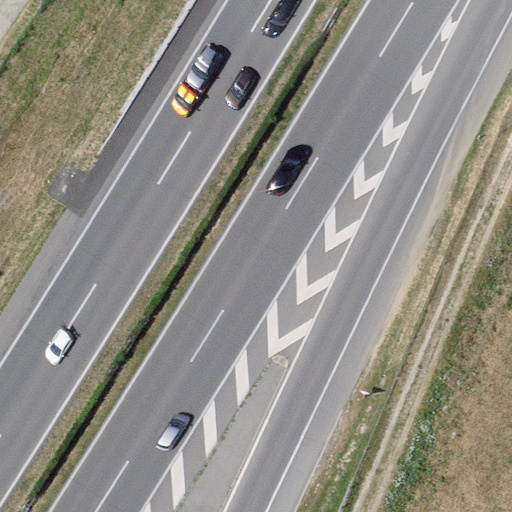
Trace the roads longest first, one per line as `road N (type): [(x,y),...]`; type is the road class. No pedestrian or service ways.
road 1 (motorway): [(96,511),(414,0)]
road 2 (motorway): [(247,511),(495,0)]
road 3 (motorway): [(271,0),(0,437)]
road 4 (track): [(365,511),(511,162)]
